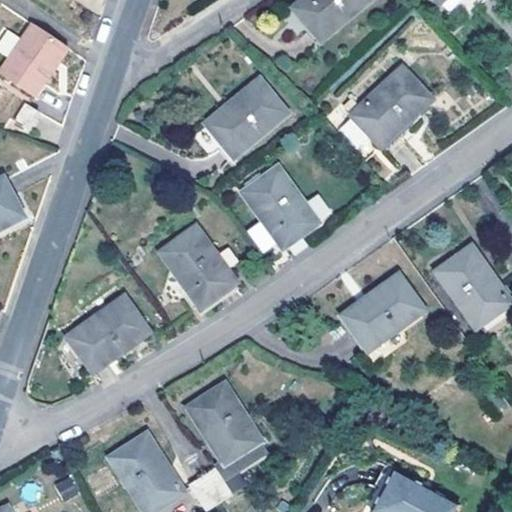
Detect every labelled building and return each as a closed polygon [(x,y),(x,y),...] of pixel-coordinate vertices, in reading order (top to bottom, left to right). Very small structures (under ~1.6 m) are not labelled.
[(370,0),(302,0),(290,10),(317,43),(370,0)] [(433,0),(445,11),(455,1),(468,13),(481,0),(433,0)] [(2,76),(7,80),(38,101),(70,54),(39,31),(36,29),(2,76)] [(427,101),(398,72),(349,118),(377,148),(427,101)] [(281,113),(253,83),(202,129),(230,160),(281,113)] [(16,126),(29,135),(41,117),(28,109),(16,126)] [(313,223),(274,170),(240,195),(281,247),(296,236),(313,223)] [(1,178),(0,178),(0,226),(20,215),(1,178)] [(232,284),(193,230),(159,256),(199,310),(221,293),(232,284)] [(506,302),(465,246),(432,271),(472,327),(506,302)] [(418,310),(393,276),(339,316),(363,350),(418,310)] [(147,330),(121,296),(65,336),(90,371),(118,351),(147,330)] [(197,477),(214,504),(272,468),(221,386),(201,398),(185,408),(219,462),(197,477)] [(144,511),(177,491),(141,435),(118,450),(105,459),(138,511),(144,511)] [(382,489),(394,469),(384,463),(372,483),(382,489)] [(455,511),(458,507),(394,469),(382,489),(369,511),(455,511)] [(55,484),(64,500),(79,492),(70,476),(55,484)] [(183,485),(199,511),(214,504),(197,477),(183,485)]
